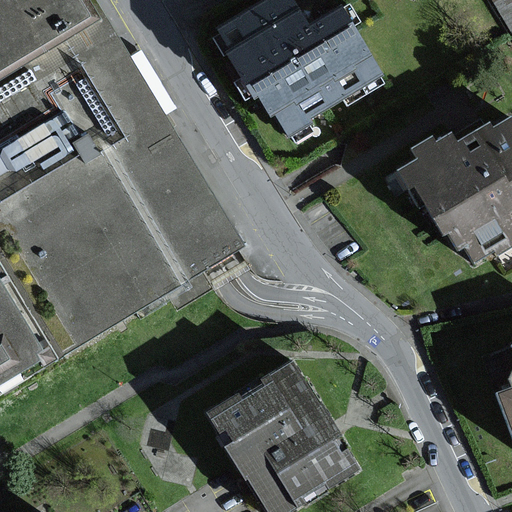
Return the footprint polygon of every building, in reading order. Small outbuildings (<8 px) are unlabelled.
[(0,0),(0,402),(252,247),(139,64),(99,0),(0,0)] [(349,2),(320,21),(305,0),(262,0),(263,1),(216,32),(286,140),(318,120),(316,117),(342,100),(346,106),(396,74),(349,2)] [(511,0),(494,0),(511,29),(511,0)] [(511,117),(497,125),(494,120),(462,137),(458,130),(438,140),(435,135),(413,147),(420,160),(400,171),(421,209),(431,203),(448,235),(452,233),(463,253),(472,248),(481,265),(511,248),(511,117)] [(303,358),(214,409),(274,511),(291,511),(368,467),(358,449),(349,454),(342,443),(350,439),(303,358)] [(511,389),(503,393),(511,418),(511,389)]
